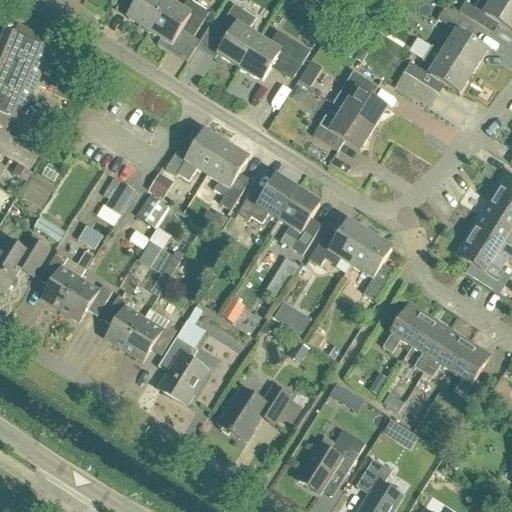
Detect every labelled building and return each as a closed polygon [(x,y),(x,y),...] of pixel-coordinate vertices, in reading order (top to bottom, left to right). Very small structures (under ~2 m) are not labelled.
[(127,21),(149,35),(169,4),(162,0),(129,0),(136,4),(126,20),(127,21)] [(511,35),(511,4),(504,0),(494,0),(484,17),(465,5),(459,15),(487,33),(493,23),(511,35)] [(169,4),(149,35),(172,49),(182,33),(193,40),(209,15),(188,2),(181,12),(169,4)] [(218,58),(240,72),(259,41),(248,34),(256,22),(234,8),(220,31),(230,38),(218,58)] [(443,56),(473,76),(487,54),(466,40),(472,31),(443,13),(437,23),(451,32),(445,41),(450,45),(443,56)] [(0,52),(43,71),(51,53),(41,49),(45,39),(17,28),(13,37),(6,34),(0,47),(0,46),(0,52)] [(259,41),(240,72),(262,86),(275,65),(285,71),(299,49),(278,35),(270,48),(259,41)] [(299,49),(285,71),(296,78),(310,56),(299,49)] [(473,76),(443,56),(431,49),(422,64),(428,68),(424,75),(410,66),(404,76),(433,94),(439,85),(459,98),(473,76)] [(0,73),(36,89),(43,71),(0,52),(0,73)] [(360,53),(355,61),(362,65),(367,57),(360,53)] [(239,98),(244,92),(196,58),(185,75),(237,112),(244,102),(239,98)] [(0,95),(28,107),(36,89),(0,73),(0,95)] [(306,74),(299,84),(310,91),(317,81),(306,74)] [(343,113),(373,132),(387,110),(371,101),(378,90),(353,75),(347,86),(334,105),(344,111),(343,113)] [(305,101),(309,95),(299,88),(292,98),(299,102),(305,101)] [(21,125),(28,107),(0,95),(0,126),(7,130),(11,121),(21,125)] [(267,95),(260,106),(275,114),(281,104),(267,95)] [(360,154),(373,132),(343,113),(336,124),(326,117),(313,139),(337,155),(344,144),(360,154)] [(207,179),(226,148),(204,135),(191,155),(181,149),(166,173),(176,180),(178,177),(189,184),(196,172),(207,179)] [(226,148),(207,179),(219,186),(215,193),(225,199),(220,207),(231,214),(246,190),(235,183),(248,162),(226,148)] [(54,184),(61,173),(49,165),(42,176),(54,184)] [(26,185),(32,176),(18,167),(13,176),(26,185)] [(492,198),(511,210),(511,182),(505,178),(492,198)] [(157,180),(150,191),(158,196),(165,186),(157,180)] [(279,224),(298,193),(276,180),(263,200),(252,194),(237,218),(248,225),(251,220),(262,227),(268,217),(279,224)] [(104,208),(98,218),(113,228),(120,218),(121,218),(136,196),(113,181),(102,198),(109,202),(105,208),(104,208)] [(87,220),(99,196),(78,186),(67,210),(87,220)] [(311,222),(320,207),(298,193),(279,224),(289,230),(285,237),(296,244),(291,252),(302,259),(321,229),(311,222)] [(511,210),(492,198),(480,218),(511,238),(511,210)] [(157,232),(170,211),(150,199),(137,219),(157,232)] [(0,231),(24,249),(33,236),(0,212),(0,231)] [(70,213),(62,224),(79,237),(87,226),(70,213)] [(59,246),(69,230),(44,214),(34,230),(59,246)] [(216,219),(209,229),(219,236),(228,222),(218,215),(216,219)] [(511,238),(480,218),(467,238),(497,257),(504,246),(511,251),(511,238)] [(351,269),(370,239),(348,225),(335,245),(324,239),(309,263),(320,270),(325,262),(336,269),(340,262),(351,269)] [(148,242),(136,235),(131,243),(143,250),(148,242)] [(490,268),(497,257),(467,238),(454,259),(497,285),(504,276),(490,268)] [(370,239),(351,269),(372,282),(356,309),(371,319),(378,307),(374,304),(389,280),(379,273),(392,252),(370,239)] [(214,266),(225,249),(210,240),(200,256),(214,266)] [(49,254),(29,242),(22,253),(6,242),(0,251),(0,295),(4,298),(20,272),(33,280),(49,254)] [(148,269),(160,249),(149,242),(137,262),(148,269)] [(80,283),(95,260),(85,254),(77,268),(57,256),(39,283),(49,290),(41,302),(60,314),(80,283)] [(176,254),(149,296),(157,301),(183,259),(176,254)] [(292,282),(300,269),(287,262),(279,275),(292,282)] [(112,295),(102,288),(98,294),(80,283),(60,314),(79,326),(87,313),(97,319),(112,295)] [(22,296),(10,316),(37,332),(49,312),(22,296)] [(124,354),(143,322),(125,311),(129,305),(118,298),(103,323),(113,329),(105,342),(124,354)] [(233,324),(242,310),(230,302),(221,316),(233,324)] [(286,327),(295,313),(285,307),(276,321),(286,327)] [(411,351),(430,321),(409,308),(382,351),(392,357),(400,344),(411,351)] [(161,359),(176,334),(166,328),(168,324),(149,312),(143,322),(124,354),(143,365),(151,352),(161,359)] [(423,376),(449,333),(430,321),(411,351),(422,357),(413,370),(423,376)] [(451,376),(469,346),(449,333),(423,376),(432,382),(440,369),(451,376)] [(314,336),(307,346),(317,352),(323,342),(314,336)] [(186,409),(207,375),(190,364),(197,353),(176,340),(158,370),(168,377),(159,392),(186,409)] [(299,364),(309,350),(297,342),(287,356),(299,364)] [(469,346),(451,376),(461,382),(453,396),(463,402),(490,359),(469,346)] [(376,396),(386,380),(378,375),(368,392),(376,396)] [(505,409),(511,397),(511,388),(503,383),(492,400),(505,409)] [(337,388),(330,399),(338,405),(346,393),(337,388)] [(273,428),(291,400),(273,389),(263,405),(241,391),(217,429),(244,446),(261,420),(273,428)] [(277,432),(285,437),(296,419),(288,414),(277,432)] [(345,480),(365,447),(343,433),(329,454),(319,448),(297,484),(319,497),(334,473),(345,480)] [(450,464),(449,470),(453,473),(458,471),(459,466),(455,462),(450,464)] [(395,511),(403,501),(383,488),(391,474),(373,463),(356,490),(368,498),(358,511),(395,511)]
